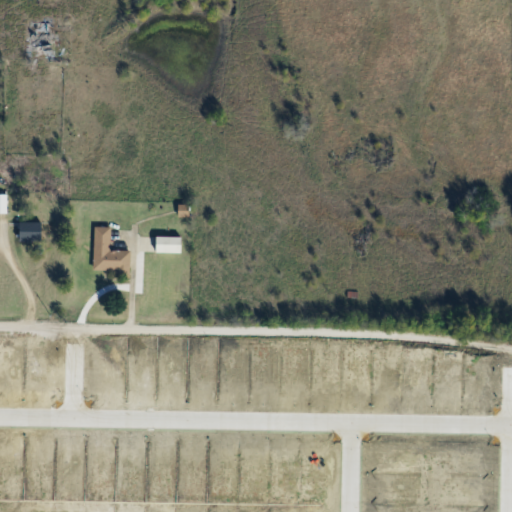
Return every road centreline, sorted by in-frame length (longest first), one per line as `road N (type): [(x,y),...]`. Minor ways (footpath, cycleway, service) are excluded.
road 1 (residential): [(0,416),(511,425)]
road 2 (residential): [(507,511),(510,352)]
